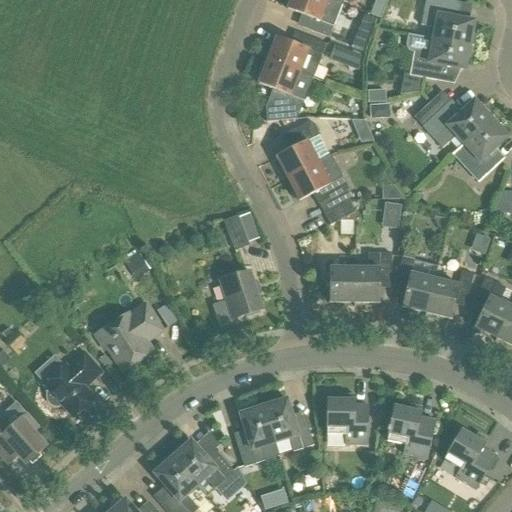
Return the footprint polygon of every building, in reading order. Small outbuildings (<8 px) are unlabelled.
[(328,0),(286,0),(285,5),(289,6),(287,10),(307,17),(303,28),(330,38),(334,26),(341,6),(328,1),(328,0)] [(377,0),(371,15),(380,19),(388,0),(377,0)] [(435,29),(433,40),(470,47),(475,23),(458,19),(461,4),(441,0),(425,0),(421,26),(435,29)] [(267,61),(300,74),(313,79),(318,67),(327,45),(300,35),(295,46),(276,38),(275,42),(271,41),(265,56),(269,58),(267,61)] [(356,36),(352,47),(365,53),(370,42),(356,36)] [(470,47),(433,40),(410,36),(407,46),(408,48),(408,49),(409,51),(409,52),(410,53),(411,53),(412,54),(414,54),(415,54),(416,54),(412,77),(453,85),(461,70),(466,71),(470,47)] [(300,74),(267,61),(266,65),(262,64),(256,79),(260,81),(258,84),(274,90),(266,111),(267,123),(297,120),(304,102),(313,79),(300,74)] [(463,145),(491,120),(474,101),(461,114),(443,96),(416,121),(442,149),(456,137),(463,145)] [(491,120),(463,145),(473,155),(462,165),(479,183),(501,163),(492,153),(508,138),(491,120)] [(286,177),(288,180),(319,164),(308,142),(320,136),(313,124),(308,124),(287,135),(295,149),(276,158),(278,162),(275,164),(283,178),(286,177)] [(332,157),(319,164),(288,180),(290,184),(286,185),(294,200),(297,198),(299,202),(318,192),(323,203),(349,190),(332,157)] [(495,216),(511,215),(511,196),(503,196),(495,216)] [(331,226),(355,214),(348,201),(324,213),(331,226)] [(224,222),(234,250),(249,244),(238,217),(224,222)] [(355,269),(355,304),(379,304),(379,283),(391,284),(392,255),(368,255),(368,269),(355,269)] [(125,265),(134,280),(147,272),(138,257),(125,265)] [(402,308),(426,314),(435,280),(411,274),(414,261),(402,258),(396,285),(407,289),(402,308)] [(330,304),(355,304),(355,269),(330,269),(330,304)] [(259,311),(262,311),(249,273),(221,282),(227,303),(213,307),(219,328),(235,323),(234,320),(245,316),(246,319),(260,314),(259,311)] [(435,280),(426,314),(450,320),(455,300),(467,303),(473,276),(461,273),(458,286),(435,280)] [(475,329),(497,340),(511,307),(500,302),(506,289),(485,279),(473,305),(484,310),(475,329)] [(95,337),(104,352),(108,349),(123,373),(153,353),(146,343),(162,332),(146,307),(130,317),(129,315),(95,337)] [(511,307),(497,340),(511,346),(511,307)] [(45,386),(49,391),(48,394),(47,397),(47,400),(48,403),(50,405),(53,407),(56,408),(59,408),(61,407),(62,406),(74,418),(94,400),(85,389),(102,374),(84,354),(67,369),(65,367),(45,386)] [(3,355),(0,358),(0,371),(10,363),(3,355)] [(327,436),(345,436),(345,446),(367,446),(368,407),(355,406),(355,396),(343,396),(343,401),(328,401),(327,436)] [(263,408),(275,444),(289,439),(293,453),(314,446),(305,418),(294,422),(287,400),(263,408)] [(387,442),(405,446),(403,455),(427,460),(435,422),(420,418),(422,409),(410,406),(409,411),(394,408),(387,442)] [(275,444),(263,408),(240,415),(247,436),(235,440),(244,469),(265,462),(261,448),(275,444)] [(0,421),(0,456),(1,457),(11,448),(27,465),(46,448),(34,433),(39,429),(27,415),(11,429),(3,419),(0,421)] [(444,461),(460,471),(455,479),(476,491),(496,457),(482,450),(488,441),(477,435),(475,439),(462,431),(444,461)] [(173,458),(198,486),(206,479),(216,490),(235,473),(215,451),(219,447),(208,436),(195,447),(191,442),(173,458)] [(198,486),(173,458),(154,475),(169,491),(157,502),(166,511),(196,511),(199,510),(187,496),(198,486)] [(407,484),(418,489),(426,471),(419,468),(417,472),(413,470),(407,484)] [(265,511),(277,508),(272,495),(261,499),(265,511)] [(112,511),(156,511),(152,506),(145,511),(135,511),(125,500),(112,511)]
